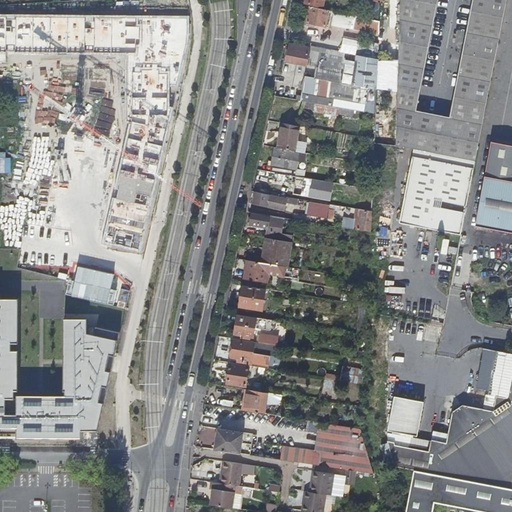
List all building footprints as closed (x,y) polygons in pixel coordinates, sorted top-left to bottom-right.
[(505,8),(506,0),(473,0),(451,116),(417,110),(438,0),(401,0),(398,125),(480,140),(493,74),(505,8)] [(330,9),(311,6),(308,22),(312,23),(316,24),(326,26),(326,25),(328,19),(330,9)] [(190,16),(0,13),(0,61),(7,62),(6,53),(128,53),(126,122),(131,123),(115,189),(117,190),(115,198),(112,197),(102,242),(140,250),(153,195),(173,107),(169,107),(170,86),(177,86),(190,33),(190,16)] [(383,21),(359,16),(358,20),(357,20),(356,22),(357,23),(356,28),(382,34),(383,21)] [(309,64),(312,47),(291,43),(288,60),(309,64)] [(312,47),(309,64),(318,66),(320,67),(324,48),(316,46),(315,46),(312,45),(312,47)] [(324,48),(320,67),(330,69),(331,64),(334,50),(324,48)] [(334,50),(331,64),(341,66),(344,52),(334,50)] [(318,66),(316,77),(352,83),(356,64),(348,63),(350,53),(344,52),(341,66),(331,64),(330,69),(320,67),(318,66)] [(380,59),(358,55),(356,64),(352,83),(354,84),(356,84),(378,88),(380,59)] [(338,107),(352,109),(354,97),(356,84),(354,84),(352,83),(316,77),(306,75),(303,94),(302,100),(305,101),(317,103),(338,107)] [(374,113),(377,114),(378,88),(356,84),(354,97),(352,109),(355,110),(374,113)] [(296,149),(301,126),(284,123),(280,146),(296,149)] [(397,145),(476,160),(480,140),(398,125),(397,145)] [(511,143),(493,140),(477,224),(511,230),(511,143)] [(297,170),(300,152),(274,148),(271,166),(297,170)] [(459,230),(462,231),(475,164),(403,151),(402,219),(436,226),(440,227),(446,228),(450,229),(456,230),(459,230)] [(331,200),(334,183),(294,176),(293,183),(297,184),(295,194),(331,200)] [(287,208),(289,197),(257,192),(255,203),(287,208)] [(330,206),(309,202),(307,215),(333,219),(335,210),(329,209),(330,206)] [(344,227),(373,232),(374,211),(358,208),(356,219),(346,217),(344,227)] [(251,224),(270,227),(271,222),(272,215),(253,212),(251,224)] [(272,215),(271,222),(283,224),(284,217),(272,215)] [(270,227),(268,238),(276,239),(277,233),(281,234),(283,224),(271,222),(270,227)] [(263,263),(271,264),(286,267),(289,267),(293,242),(280,240),(276,239),(268,238),(263,263)] [(286,267),(271,264),(263,263),(248,260),(245,278),(268,282),(270,275),(284,278),(286,267)] [(267,289),(244,285),(241,306),(263,310),(267,289)] [(88,318),(65,318),(64,359),(64,364),(64,395),(43,395),(39,395),(19,394),(19,350),(12,350),(12,343),(19,343),(19,298),(0,298),(0,293),(0,431),(0,427),(8,427),(17,427),(17,437),(30,437),(82,437),(82,430),(98,431),(104,403),(100,402),(104,387),(108,388),(111,371),(112,368),(108,367),(109,360),(111,355),(115,356),(115,355),(121,332),(97,326),(95,334),(88,332),(88,318)] [(254,337),(257,318),(238,315),(235,334),(243,335),(242,338),(250,339),(250,336),(254,337)] [(259,342),(279,345),(280,336),(260,333),(259,342)] [(252,363),(255,343),(234,340),(231,357),(240,358),(240,361),(252,363)] [(511,387),(511,352),(508,352),(500,391),(511,393),(511,387)] [(227,383),(247,386),(250,367),(230,363),(227,383)] [(339,382),(361,383),(361,368),(340,367),(339,382)] [(511,387),(511,393),(500,391),(499,391),(496,407),(486,404),(466,400),(455,407),(454,416),(449,438),(434,435),(434,436),(432,447),(397,440),(396,442),(391,441),(398,467),(414,470),(511,488),(511,387)] [(243,410),(266,413),(270,393),(247,389),(243,410)] [(489,389),(486,404),(496,407),(499,391),(489,389)] [(389,434),(391,441),(396,442),(397,440),(432,447),(434,436),(414,432),(414,429),(420,430),(427,396),(397,390),(390,423),(395,424),(395,427),(389,426),(391,434),(389,434)] [(281,459),(375,474),(363,428),(318,421),(314,450),(283,445),(281,459)] [(215,449),(250,455),(252,442),(242,441),(244,433),(219,428),(215,449)] [(224,462),(221,484),(240,487),(243,465),(224,462)] [(511,511),(511,488),(414,470),(406,511),(434,511),(437,502),(486,511),(511,511)] [(302,511),(324,511),(327,496),(332,496),(335,475),(314,472),(311,493),(306,492),(302,511)] [(214,491),(211,505),(233,508),(235,493),(243,494),(244,488),(212,483),(211,490),(214,491)] [(243,494),(235,493),(233,508),(241,510),(243,494)]
